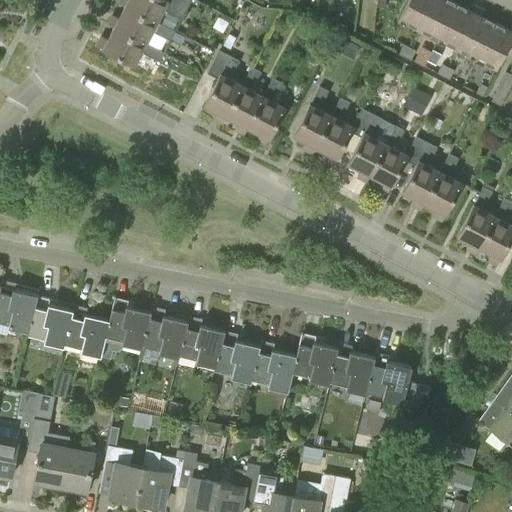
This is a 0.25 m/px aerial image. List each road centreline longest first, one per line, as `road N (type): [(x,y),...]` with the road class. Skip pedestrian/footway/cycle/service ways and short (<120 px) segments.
road 1 (residential): [(480,301),(445,328),(0,244)]
road 2 (residential): [(480,301),(53,77)]
